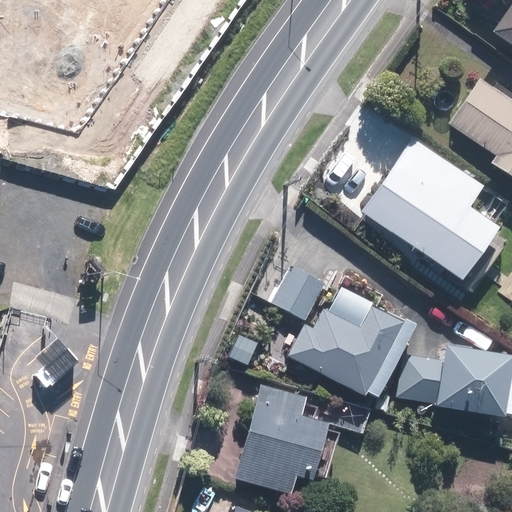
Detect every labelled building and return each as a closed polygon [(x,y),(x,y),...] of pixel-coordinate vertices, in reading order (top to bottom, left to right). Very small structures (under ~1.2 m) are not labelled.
[(511,7),(494,33),(511,45),(511,7)] [(511,99),(482,79),(450,125),(498,158),(493,166),(511,179),(511,99)] [(411,136),(360,211),(476,289),(507,242),(496,235),(503,226),(474,207),(488,187),(411,136)] [(288,264),(269,302),(307,320),(325,282),(288,264)] [(303,325),(288,355),(376,397),(412,321),(361,296),(350,318),(323,305),(311,329),(303,325)] [(496,437),(511,438),(511,409),(511,410),(511,408),(511,348),(441,344),(440,355),(400,352),(397,398),(438,400),(437,407),(497,410),(496,437)] [(303,395),(257,384),(236,475),(293,488),(297,471),(315,476),(329,415),(299,408),(303,395)] [(268,511),(240,500),(235,511),(307,511),(296,507),(294,511),(268,511)]
